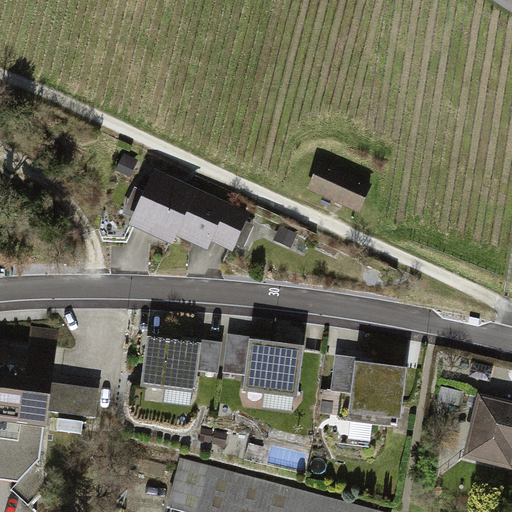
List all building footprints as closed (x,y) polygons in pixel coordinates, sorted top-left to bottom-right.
[(380,188),(325,163),(312,189),(367,214),(380,188)] [(261,221),(166,179),(143,231),(187,250),(191,241),(222,254),(225,248),(245,257),(261,221)] [(0,481),(11,482),(33,458),(38,412),(80,417),(83,392),(42,386),(50,331),(26,328),(23,345),(0,341),(0,481)] [(317,348),(235,338),(230,371),(254,374),(251,394),(310,401),(317,348)] [(207,347),(157,342),(152,391),(207,396),(209,374),(226,375),(229,345),(208,342),(207,347)] [(368,358),(342,356),(339,392),(361,394),(359,417),(414,421),(418,370),(368,366),(368,358)] [(511,398),(486,392),(469,458),(511,468),(511,398)] [(384,511),(184,458),(172,509),(184,511),(384,511)]
